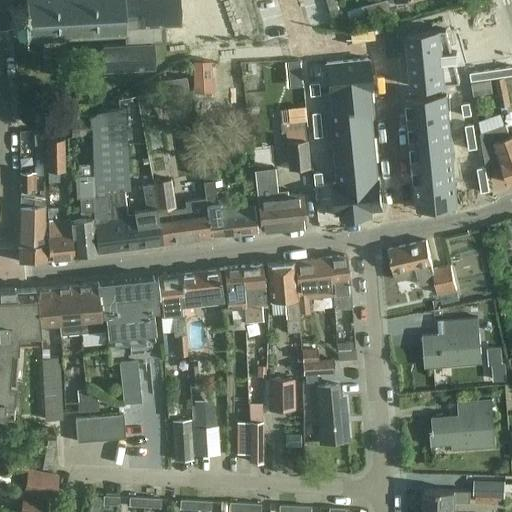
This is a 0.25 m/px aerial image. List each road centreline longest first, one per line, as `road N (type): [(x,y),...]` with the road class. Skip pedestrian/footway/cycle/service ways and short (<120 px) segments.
road 1 (residential): [(1,274),(365,237)]
road 2 (residential): [(61,511),(84,474),(385,490)]
road 3 (residential): [(385,490),(365,237)]
road 4 (residential): [(403,230),(379,46)]
road 5 (residential): [(1,274),(0,93)]
